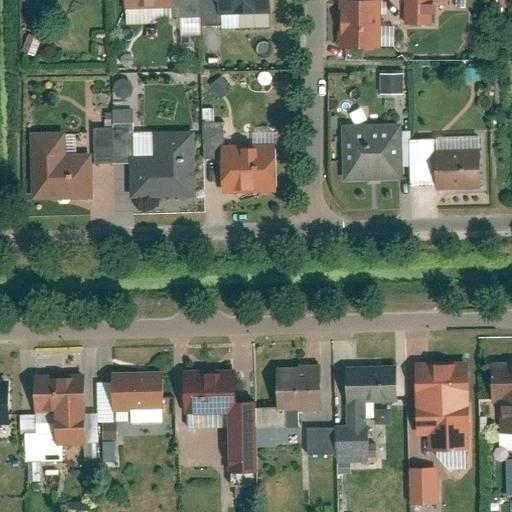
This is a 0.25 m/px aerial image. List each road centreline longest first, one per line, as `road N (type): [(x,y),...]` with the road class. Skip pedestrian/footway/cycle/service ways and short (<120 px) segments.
road 1 (residential): [(511,321),(0,333)]
road 2 (residential): [(0,243),(317,231)]
road 3 (residential): [(317,231),(316,0)]
road 4 (residential): [(317,231),(511,226)]
